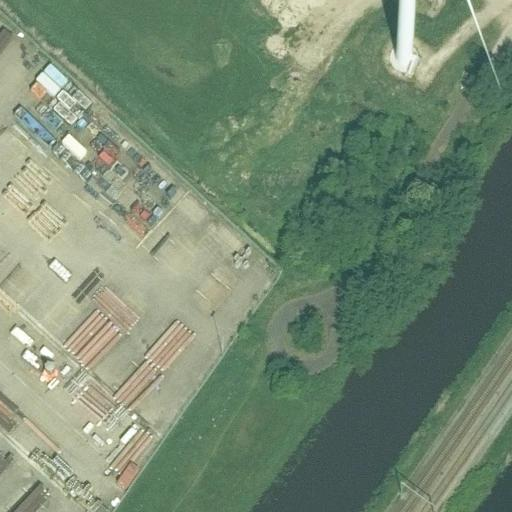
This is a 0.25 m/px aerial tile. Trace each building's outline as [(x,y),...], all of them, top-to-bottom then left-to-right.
[(389,57),(389,62),(390,67),(392,71),(396,74),(400,75),(405,76),(409,75),(413,72),(416,69),(418,65),(418,60),(417,55),(415,51),(411,48),(407,47),(402,46),(398,47),(394,50),(391,53),(389,57)] [(99,147),(113,131),(107,125),(93,141),(99,147)] [(199,239),(206,246),(221,229),(214,223),(199,239)] [(211,261),(199,278),(215,290),(226,276),(218,270),(220,267),(211,261)] [(122,466),(149,435),(125,414),(91,454),(103,465),(111,456),(122,466)] [(133,468),(122,489),(132,494),(143,474),(133,468)] [(76,488),(83,500),(111,481),(104,470),(76,488)] [(63,499),(51,511),(74,511),(76,511),(63,499)]
